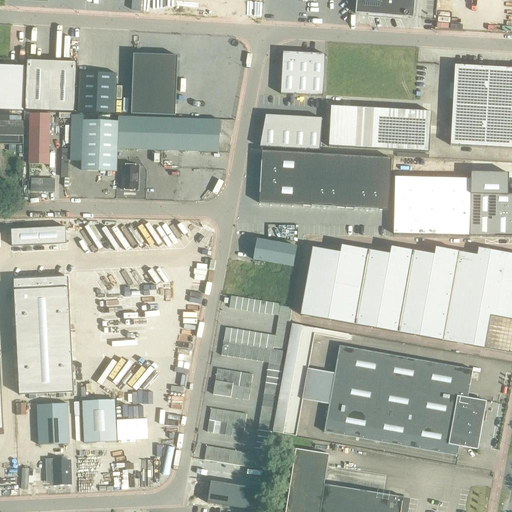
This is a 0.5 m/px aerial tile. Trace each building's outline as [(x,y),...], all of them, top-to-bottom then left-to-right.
[(414,19),(414,15),(415,0),(357,0),(356,15),(414,19)] [(281,95),(323,98),(326,56),(284,53),(281,95)] [(176,117),(177,56),(134,55),(132,116),(176,117)] [(78,64),(28,62),(26,112),(76,114),(78,64)] [(26,68),(0,66),(0,111),(24,113),(26,68)] [(511,69),(464,67),(464,66),(455,66),(451,146),(511,149),(511,69)] [(79,113),(115,115),(117,74),(81,73),(79,113)] [(331,107),(329,148),(430,154),(432,113),(331,107)] [(30,115),(29,165),(49,165),(50,115),(30,115)] [(72,122),(71,162),(82,162),(82,172),(117,173),(118,150),(219,153),(220,121),(119,118),(119,123),(84,122),(84,117),(72,116),(72,122)] [(266,116),(261,148),(320,151),(322,120),(266,116)] [(0,121),(0,129),(23,130),(23,122),(21,121),(10,121),(0,121)] [(0,144),(23,145),(23,130),(0,129),(0,144)] [(262,152),(259,204),(389,211),(392,159),(262,152)] [(123,167),(122,190),(138,191),(139,167),(123,167)] [(471,179),(470,216),(511,216),(511,195),(509,196),(509,174),(471,173),(471,179)] [(395,177),(394,235),(470,237),(470,216),(471,179),(395,177)] [(28,180),(28,195),(57,196),(57,187),(43,186),(43,181),(28,180)] [(511,238),(511,216),(470,216),(470,237),(511,238)] [(66,228),(12,231),(12,247),(67,245),(66,228)] [(254,261),(294,268),(297,248),(257,240),(254,261)] [(341,254),(313,249),(301,316),(484,349),(490,316),(511,320),(511,319),(511,254),(479,249),(478,256),(436,249),(435,256),(392,248),(390,255),(342,247),(341,254)] [(16,281),(14,281),(15,291),(20,396),(74,393),(69,289),(69,278),(67,278),(51,279),(32,280),(16,281)] [(272,316),(274,304),(267,303),(265,315),(272,316)] [(280,313),(291,315),(292,309),(281,307),(281,305),(274,304),(272,316),(279,317),(280,313)] [(279,317),(278,325),(289,327),(291,315),(280,313),(279,317)] [(224,343),(230,344),(232,330),(226,329),(224,343)] [(230,344),(236,344),(238,331),(232,330),(230,344)] [(238,331),(236,344),(242,345),(244,332),(238,331)] [(287,344),(288,333),(277,331),(276,337),(275,343),(287,344)] [(248,346),(250,333),(244,332),(242,345),(248,346)] [(250,333),(248,346),(253,347),(256,333),(250,333)] [(259,348),(262,334),(256,333),(253,347),(259,348)] [(268,335),(262,334),(259,348),(265,349),(268,335)] [(265,349),(273,350),(274,348),(286,350),(287,344),(275,343),(276,337),(268,335),(265,349)] [(222,356),(228,357),(230,344),(224,343),(222,356)] [(228,357),(233,358),(236,344),(230,344),(228,357)] [(236,344),(233,358),(239,359),(242,345),(236,344)] [(245,360),(248,346),(242,345),(239,359),(245,360)] [(251,361),(253,347),(248,346),(245,360),(251,361)] [(257,362),(259,348),(253,347),(251,361),(257,362)] [(473,371),(340,347),(324,433),(457,457),(459,447),(478,451),(486,402),(463,398),(466,379),(479,381),(480,374),(467,372),(468,371),(473,372),(473,371)] [(259,348),(257,362),(263,363),(265,349),(259,348)] [(263,363),(269,364),(275,365),(277,351),(273,350),(265,349),(263,363)] [(268,371),(282,373),(283,366),(281,366),(283,352),(277,351),(275,365),(269,364),(268,371)] [(282,373),(268,371),(267,378),(281,380),(282,373)] [(233,386),(239,387),(241,374),(235,373),(233,385),(233,386)] [(247,374),(241,374),(239,387),(245,388),(246,381),(247,374)] [(280,386),(281,380),(267,378),(266,384),(280,386)] [(232,391),(233,386),(233,385),(227,384),(221,383),(216,382),(214,389),(232,391)] [(279,392),(280,386),(266,384),(265,390),(279,392)] [(213,395),(231,398),(232,391),(214,389),(213,395)] [(279,392),(265,390),(264,396),(278,398),(279,392)] [(277,404),(278,398),(264,396),(263,402),(277,404)] [(83,402),(85,444),(117,443),(115,401),(83,402)] [(262,407),(276,410),(277,404),(263,402),(262,407)] [(40,446),(70,445),(68,405),(38,406),(40,446)] [(262,407),(261,413),(275,416),(276,410),(262,407)] [(260,419),(274,422),(275,416),(261,413),(260,419)] [(274,422),(260,419),(259,425),(273,427),(274,422)] [(258,431),(272,433),(273,427),(259,425),(258,431)] [(257,437),(271,439),(272,433),(258,431),(257,437)] [(271,439),(257,437),(256,443),(270,445),(271,439)] [(270,445),(256,443),(255,449),(269,451),(270,445)] [(211,462),(213,448),(207,447),(205,461),(211,462)] [(217,463),(219,449),(213,448),(211,462),(217,463)] [(222,464),(225,450),(219,449),(217,463),(222,464)] [(255,449),(254,455),(260,456),(258,470),(264,471),(266,457),(268,457),(269,451),(255,449)] [(228,465),(231,451),(225,450),(222,464),(228,465)] [(403,499),(324,486),(329,455),(296,450),(285,511),(400,511),(402,499),(403,499)] [(228,465),(234,466),(237,452),(231,451),(228,465)] [(234,466),(240,467),(242,453),(237,452),(234,466)] [(248,454),(242,453),(240,467),(246,468),(248,454)] [(246,468),(258,470),(260,456),(254,455),(248,454),(246,468)] [(70,462),(53,462),(55,486),(71,485),(70,462)] [(211,482),(208,504),(256,511),(257,511),(261,490),(211,482)]
